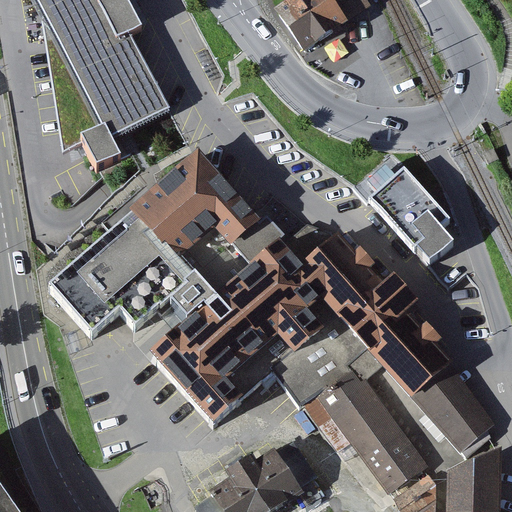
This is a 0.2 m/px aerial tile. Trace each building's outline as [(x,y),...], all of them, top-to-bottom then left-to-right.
[(31,0),(41,18),(52,88),(63,158),(83,147),(96,174),(123,160),(115,141),(170,112),(131,38),(142,32),(125,0),(114,0),(111,2),(110,0),(31,0)] [(304,0),(280,17),(305,52),(337,30),(368,7),(363,0),(304,0)] [(493,151),(484,156),(489,165),(498,161),(493,151)] [(261,223),(197,155),(51,283),(94,329),(122,307),(137,322),(171,293),(191,318),(153,353),(211,424),(275,370),(297,406),(304,403),(315,396),(390,493),(427,468),(363,379),(384,363),(461,448),(491,425),(444,361),(430,345),(439,338),(426,324),(419,331),(402,312),(416,301),(393,275),(383,284),(367,266),(371,263),(360,249),(355,253),(339,236),(307,260),(269,216),(261,223)] [(461,228),(416,179),(380,212),(425,261),(461,228)] [(277,456),(275,452),(255,465),(250,458),(229,472),(233,478),(212,492),(216,498),(200,509),(202,511),(274,511),(288,504),(286,500),(301,490),(298,486),(313,477),(293,446),(277,456)] [(497,511),(500,453),(450,475),(449,511),(497,511)] [(428,478),(397,500),(402,511),(433,511),(434,487),(428,478)] [(0,511),(22,511),(0,481),(0,511)]
